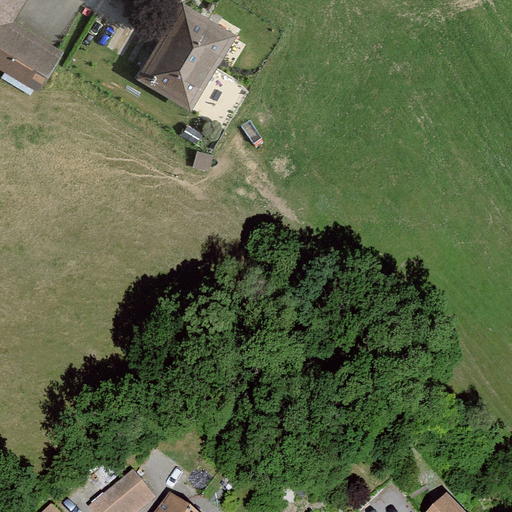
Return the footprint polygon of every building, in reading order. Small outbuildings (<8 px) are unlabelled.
[(0,0),(0,67),(45,94),(69,54),(15,22),(27,0),(0,0)] [(201,0),(197,0),(149,81),(196,110),(247,27),(201,0)] [(138,473),(90,510),(92,511),(145,511),(160,501),(138,473)] [(195,511),(174,496),(161,511),(195,511)] [(458,511),(444,497),(428,511),(458,511)]
